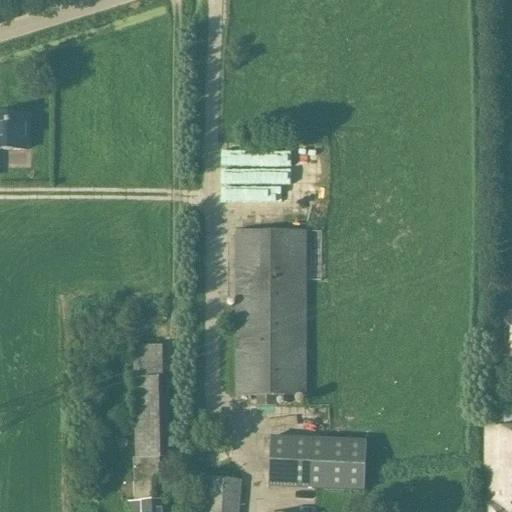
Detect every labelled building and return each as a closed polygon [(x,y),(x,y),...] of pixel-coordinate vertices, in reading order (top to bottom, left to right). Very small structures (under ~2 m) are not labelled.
[(0,117),(0,151),(27,152),(27,118),(0,117)] [(252,153),(251,183),(295,184),(296,155),(252,153)] [(235,233),(235,398),(256,398),(256,408),(275,408),(275,398),(306,399),(306,233),(235,233)] [(511,313),(497,314),(497,358),(509,359),(510,361),(511,361),(511,313)] [(159,364),(133,364),(133,380),(159,380),(159,364)] [(160,479),(160,460),(166,460),(164,380),(159,380),(133,380),(135,459),(133,459),(134,503),(139,503),(138,511),(165,511),(165,503),(152,503),(152,479),(160,479)] [(511,511),(511,430),(487,430),(485,511),(511,511)] [(367,443),(269,440),(268,489),(366,491),(367,443)] [(239,511),(242,482),(208,479),(204,511),(239,511)]
